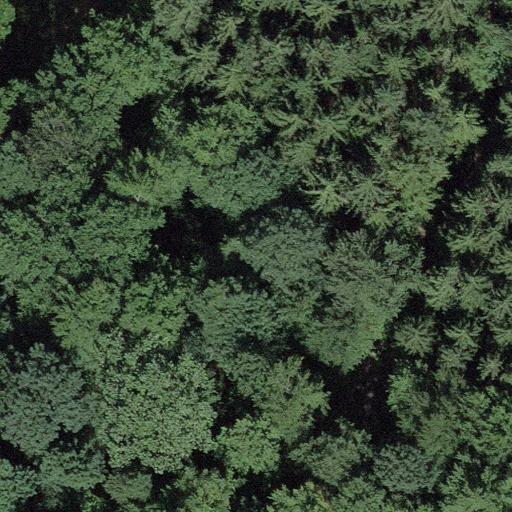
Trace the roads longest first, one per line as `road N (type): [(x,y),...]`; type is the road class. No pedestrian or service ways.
road 1 (track): [(284,511),(404,320),(511,97)]
road 2 (track): [(78,0),(0,130)]
